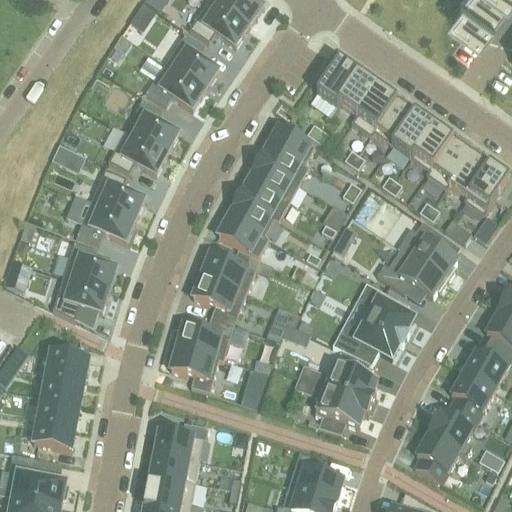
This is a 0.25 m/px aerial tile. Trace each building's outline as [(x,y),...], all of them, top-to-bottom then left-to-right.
[(171,3),(172,0),(149,0),(145,7),(161,17),(171,3)] [(210,6),(249,33),(255,24),(256,25),(264,13),(252,5),(251,5),(243,0),(225,0),(218,10),(210,5),(210,6)] [(465,0),(461,0),(448,18),(480,42),(481,40),(489,30),(495,22),(465,0)] [(506,0),(465,0),(495,22),(495,21),(503,10),(509,2),(506,0)] [(236,53),(249,33),(210,6),(190,35),(209,49),(216,39),(236,53)] [(166,69),(206,96),(219,76),(199,63),(205,53),(185,40),(166,69)] [(133,48),(122,41),(114,52),(125,59),(133,48)] [(330,123),(340,109),(361,80),(340,65),(317,99),(310,109),(330,123)] [(206,96),(166,69),(146,99),(166,112),(173,103),(193,116),(206,96)] [(361,80),(340,109),(357,121),(358,121),(378,92),(361,80)] [(358,121),(357,121),(352,129),(372,143),(375,139),(374,139),(397,105),(378,92),(358,121)] [(374,139),(375,139),(393,151),(416,118),(397,105),(374,139)] [(125,137),(168,160),(179,139),(158,127),(163,117),(142,106),(136,117),(140,120),(130,138),(126,136),(125,137)] [(435,131),(416,118),(393,151),(411,164),(435,131)] [(314,130),(307,140),(314,144),(321,134),(314,130)] [(411,164),(429,177),(430,177),(453,144),(435,131),(411,164)] [(305,170),(315,153),(311,150),(280,133),(269,151),(309,174),(310,173),(305,170)] [(321,134),(314,144),(321,149),(328,139),(321,134)] [(168,160),(125,137),(108,168),(130,180),(135,169),(156,181),(168,160)] [(430,177),(429,177),(426,181),(447,195),(450,191),(449,191),(472,157),(453,144),(430,177)] [(53,166),(58,169),(65,153),(59,150),(53,166)] [(269,151),(259,169),(299,191),(309,174),(269,151)] [(345,166),(352,171),(359,160),(352,156),(345,166)] [(491,170),(472,157),(449,191),(450,191),(467,203),(491,170)] [(359,160),(352,171),(358,175),(365,165),(359,160)] [(299,191),(259,169),(249,187),(289,209),(299,191)] [(467,203),(464,207),(484,221),(510,184),(491,170),(467,203)] [(91,208),(135,227),(145,205),(123,195),(127,185),(105,175),(91,208)] [(382,192),(389,197),(396,187),(389,182),(382,192)] [(249,187),(239,205),(279,227),(289,209),(249,187)] [(389,197),(396,201),(403,191),(396,187),(389,197)] [(352,188),(347,195),(357,201),(362,195),(352,188)] [(357,201),(347,195),(343,202),(353,208),(357,201)] [(279,228),(279,227),(239,205),(229,222),(269,245),(270,244),(266,241),(274,226),(279,228)] [(135,227),(91,208),(77,241),(99,250),(104,239),(126,249),(135,227)] [(426,223),(433,213),(427,208),(420,218),(426,223)] [(440,217),(433,213),(426,223),(433,227),(440,217)] [(259,263),(269,245),(229,222),(219,241),(259,263)] [(470,238),(452,226),(445,236),(463,248),(465,249),(472,240),(470,238)] [(26,228),(21,245),(30,248),(35,231),(26,228)] [(455,274),(453,273),(459,266),(455,263),(438,251),(444,242),(423,228),(416,238),(411,235),(399,254),(448,287),(456,275),(455,274)] [(322,237),(332,243),(336,236),(326,230),(322,237)] [(339,246),(333,256),(343,262),(349,252),(339,246)] [(58,260),(53,278),(64,282),(110,296),(117,274),(94,266),(98,255),(75,248),(70,264),(58,260)] [(399,254),(398,254),(400,256),(389,273),(385,270),(377,281),(405,300),(412,290),(426,300),(433,304),(437,297),(439,298),(438,298),(440,299),(448,287),(399,254)] [(211,259),(202,281),(247,299),(256,277),(260,267),(238,256),(234,268),(211,259)] [(307,265),(317,271),(321,264),(311,258),(307,265)] [(5,291),(6,292),(24,297),(32,273),(12,267),(5,291)] [(318,280),(308,274),(302,285),(313,291),(318,280)] [(216,313),(211,324),(234,332),(247,299),(202,281),(193,304),(216,313)] [(64,282),(53,316),(54,316),(75,326),(80,312),(102,319),(103,317),(109,319),(115,301),(109,299),(110,296),(64,282)] [(409,312),(367,289),(359,303),(376,312),(361,339),(344,331),(333,352),(348,359),(370,370),(372,371),(379,357),(392,364),(399,350),(403,352),(409,340),(406,338),(413,324),(405,320),(409,312)] [(499,318),(511,325),(511,297),(511,296),(499,318)] [(486,351),(511,366),(511,325),(499,318),(486,339),(491,342),(486,351)] [(234,332),(211,324),(207,337),(184,330),(178,353),(224,366),(230,346),(234,332)] [(11,363),(21,370),(29,359),(19,351),(11,363)] [(511,366),(486,351),(480,360),(476,358),(464,379),(495,397),(507,375),(511,366)] [(178,353),(171,376),(194,383),(191,393),(210,399),(219,366),(224,367),(224,366),(178,353)] [(51,358),(47,381),(85,388),(89,365),(51,358)] [(304,371),(300,383),(372,412),(376,402),(373,401),(378,386),(366,381),(370,370),(348,359),(344,369),(337,366),(330,382),(304,371)] [(257,364),(254,374),(268,378),(272,368),(257,364)] [(4,374),(0,378),(0,388),(6,392),(14,381),(4,374)] [(246,392),(263,396),(268,379),(251,374),(246,392)] [(482,418),(495,397),(464,379),(452,401),(456,403),(451,412),(477,427),(482,418)] [(81,411),(85,388),(47,381),(43,403),(81,411)] [(369,421),(372,412),(300,383),(295,394),(322,404),(315,420),(323,423),(319,433),(342,440),(346,429),(359,434),(365,420),(369,421)] [(38,426),(76,433),(81,411),(43,403),(38,426)] [(441,419),(429,440),(460,458),(460,459),(466,463),(472,452),(466,448),(472,437),(472,436),(477,427),(451,412),(445,421),(441,419)] [(76,433),(38,426),(34,449),(72,456),(76,433)] [(159,436),(155,459),(200,467),(204,447),(206,447),(209,434),(185,429),(183,441),(159,436)] [(421,464),(415,474),(442,489),(460,459),(460,458),(429,440),(417,462),(421,464)] [(155,459),(151,480),(196,488),(200,467),(155,459)] [(299,459),(289,493),(337,508),(337,506),(338,506),(343,490),(342,490),(344,485),(318,477),(322,466),(299,459)] [(13,460),(9,478),(18,480),(14,503),(58,511),(60,511),(62,504),(66,505),(69,492),(65,491),(65,488),(38,482),(41,466),(13,460)] [(151,480),(147,501),(192,510),(196,488),(151,480)] [(233,484),(231,496),(239,497),(241,486),(233,484)] [(335,511),(337,509),(336,509),(337,508),(289,493),(282,511),(335,511)] [(231,496),(229,507),(237,509),(239,497),(231,496)] [(147,501),(144,511),(191,511),(192,510),(147,501)] [(58,511),(14,503),(11,511),(58,511)]
